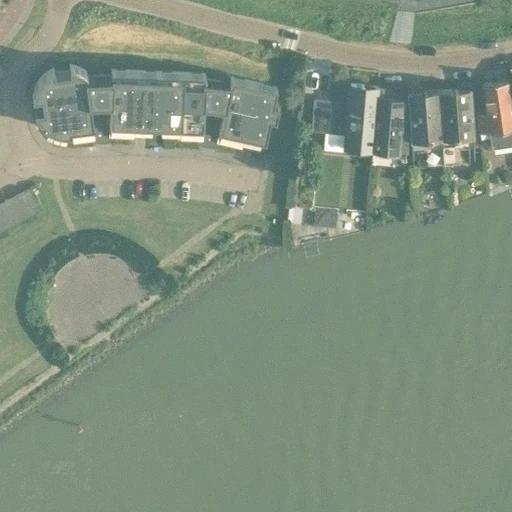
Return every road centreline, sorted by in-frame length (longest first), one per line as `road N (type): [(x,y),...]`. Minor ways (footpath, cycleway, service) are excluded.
road 1 (unclassified): [(131,0),(397,62),(511,50)]
road 2 (residential): [(30,151),(52,163),(248,174)]
road 3 (residential): [(30,151),(12,114),(13,82),(54,23),(59,0)]
